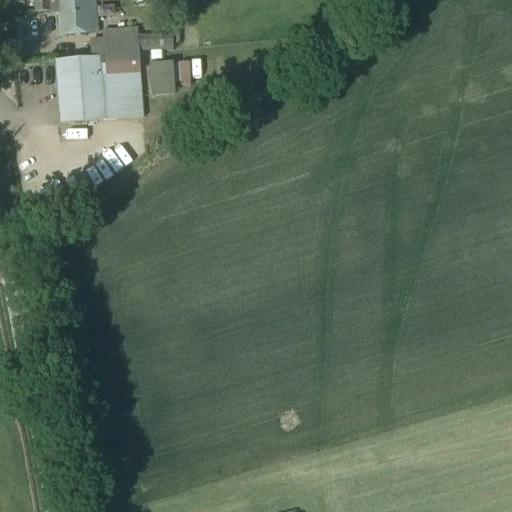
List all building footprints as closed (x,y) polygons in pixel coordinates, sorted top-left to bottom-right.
[(33,0),(34,12),(49,11),(49,14),(57,13),(59,37),(96,34),(93,0),(33,0)] [(30,18),(31,40),(44,40),(43,17),(30,18)] [(88,41),(89,60),(137,57),(135,29),(99,32),(99,41),(88,41)] [(141,121),(137,57),(89,60),(54,62),(59,127),(141,121)] [(177,64),(153,65),(154,98),(179,97),(177,64)] [(114,161),(127,175),(144,160),(131,145),(114,161)] [(101,166),(93,173),(107,189),(115,181),(101,166)]
